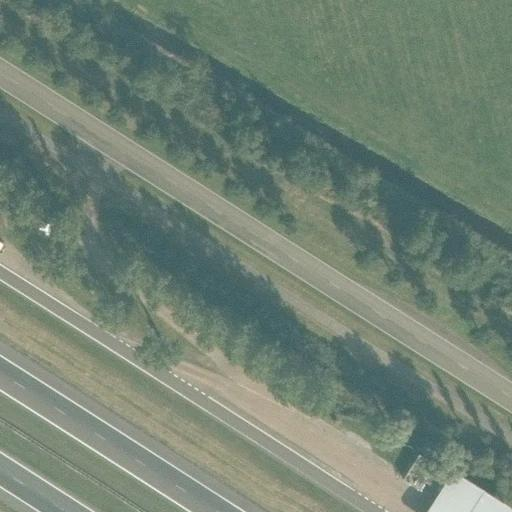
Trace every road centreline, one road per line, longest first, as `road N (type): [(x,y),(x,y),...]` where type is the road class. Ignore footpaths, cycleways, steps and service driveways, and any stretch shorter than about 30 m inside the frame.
road 1 (tertiary): [(511,400),(0,76)]
road 2 (motorway): [(210,511),(0,377)]
